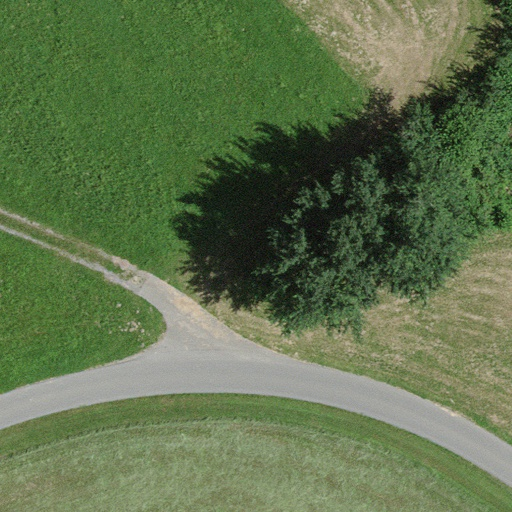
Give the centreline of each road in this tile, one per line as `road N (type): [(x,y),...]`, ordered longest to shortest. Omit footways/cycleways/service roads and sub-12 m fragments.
road 1 (unclassified): [(511,460),(405,409),(257,379),(133,373),(0,420)]
road 2 (track): [(207,377),(192,320),(175,305),(88,256),(0,220)]
